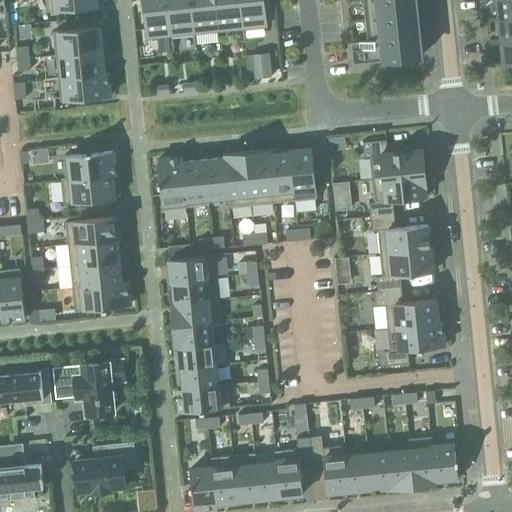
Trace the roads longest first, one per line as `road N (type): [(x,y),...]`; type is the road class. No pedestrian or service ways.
road 1 (residential): [(453,108),(496,511)]
road 2 (residential): [(453,108),(351,115),(332,104),(313,79),(306,0)]
road 3 (residential): [(0,190),(16,188),(4,83)]
